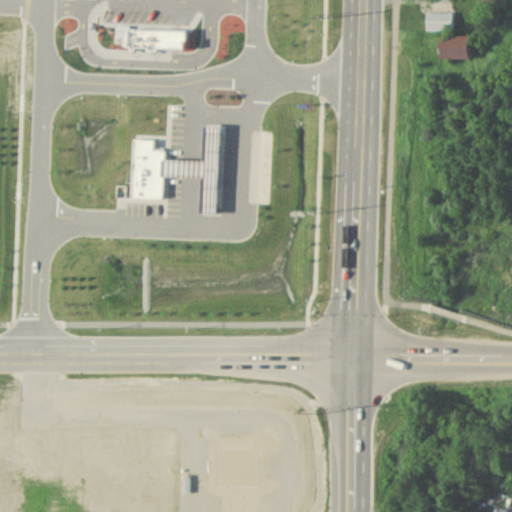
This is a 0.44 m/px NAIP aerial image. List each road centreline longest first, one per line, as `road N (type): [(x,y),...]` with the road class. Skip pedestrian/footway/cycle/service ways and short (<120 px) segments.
road 1 (tertiary): [(366,0),(353,511)]
road 2 (residential): [(0,354),(511,352)]
